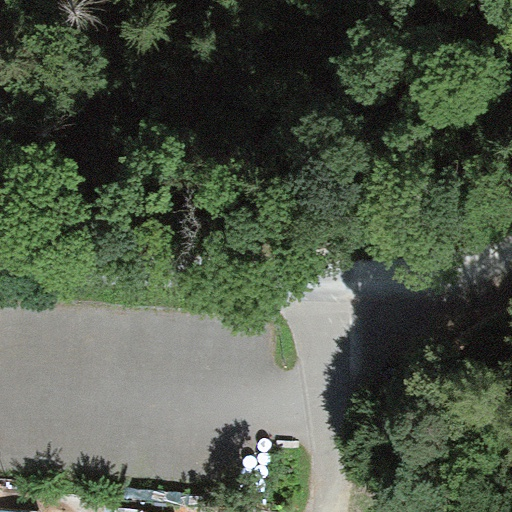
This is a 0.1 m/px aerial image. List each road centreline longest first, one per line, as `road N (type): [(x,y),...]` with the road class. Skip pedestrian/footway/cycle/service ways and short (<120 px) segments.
road 1 (residential): [(0,261),(329,278)]
road 2 (unclassified): [(329,278),(511,255)]
road 3 (track): [(437,511),(328,438)]
